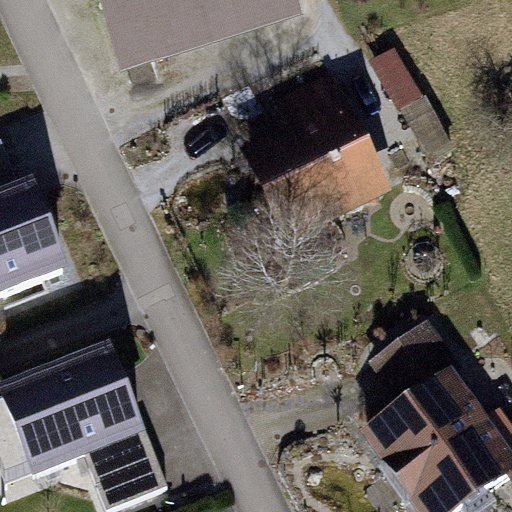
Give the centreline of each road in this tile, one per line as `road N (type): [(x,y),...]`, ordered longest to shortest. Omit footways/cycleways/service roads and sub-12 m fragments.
road 1 (residential): [(165,291),(24,0)]
road 2 (residential): [(267,511),(165,291)]
road 3 (residential): [(165,291),(0,359)]
